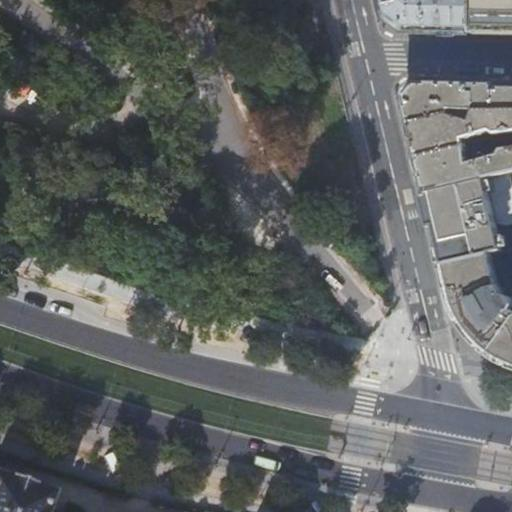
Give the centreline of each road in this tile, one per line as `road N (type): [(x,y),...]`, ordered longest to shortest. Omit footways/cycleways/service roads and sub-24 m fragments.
road 1 (primary): [(0,375),(142,425),(511,506)]
road 2 (primary): [(450,421),(158,361),(0,307)]
road 3 (residential): [(450,421),(367,57)]
road 4 (residential): [(511,59),(367,57)]
